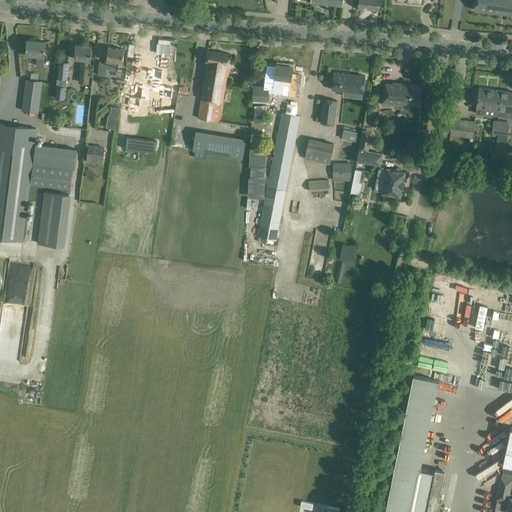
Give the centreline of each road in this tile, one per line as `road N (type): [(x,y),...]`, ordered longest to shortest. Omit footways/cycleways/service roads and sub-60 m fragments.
road 1 (tertiary): [(447,45),(0,5)]
road 2 (residential): [(411,209),(447,45)]
